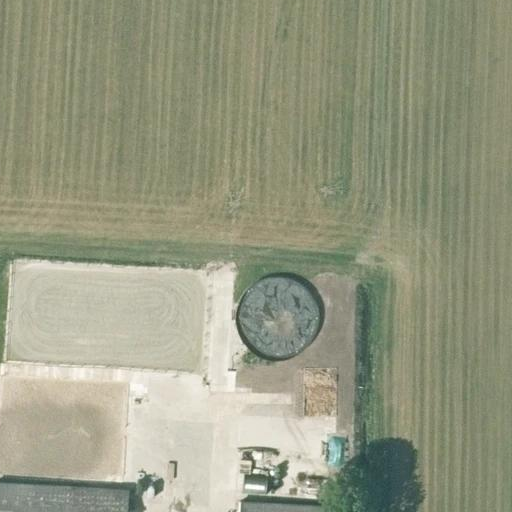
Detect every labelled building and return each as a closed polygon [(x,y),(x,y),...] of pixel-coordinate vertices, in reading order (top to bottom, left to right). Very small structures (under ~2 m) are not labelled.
[(259,281),(249,288),(241,297),(236,308),(235,319),(235,321),(237,332),(243,342),(250,350),(260,356),(271,359),(282,359),(293,356),(303,350),(311,342),(316,332),(319,321),(319,317),(318,307),(314,297),(308,289),(300,283),(290,278),(280,276),(270,277),(259,281)] [(186,299),(186,277),(156,278),(157,299),(186,299)] [(183,352),(182,316),(175,316),(174,306),(156,306),(158,353),(183,352)] [(363,454),(364,423),(336,422),(335,453),(363,454)] [(0,511),(126,511),(128,489),(0,483),(0,511)] [(237,511),(330,511),(331,507),(238,502),(237,511)]
